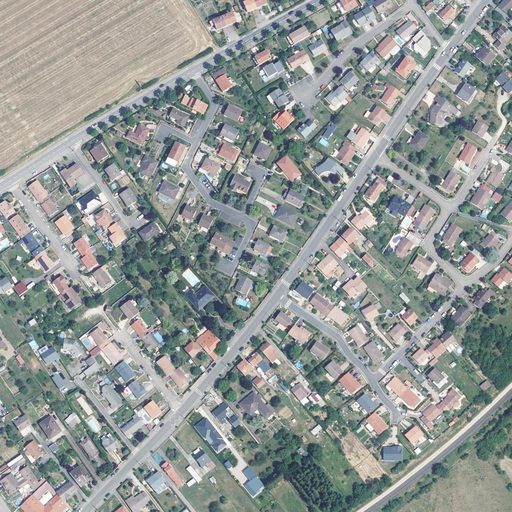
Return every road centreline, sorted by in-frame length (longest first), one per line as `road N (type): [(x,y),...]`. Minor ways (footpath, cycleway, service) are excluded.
road 1 (tertiary): [(277,295),(374,157)]
road 2 (track): [(390,511),(511,406)]
road 3 (tertiary): [(182,410),(277,295)]
road 4 (residential): [(414,3),(302,93)]
road 5 (secondary): [(193,69),(72,139)]
road 6 (residential): [(372,380),(467,286)]
road 7 (secondary): [(310,5),(193,69)]
road 8 (tertiary): [(374,157),(448,51)]
road 9 (residential): [(372,380),(335,336),(277,295)]
